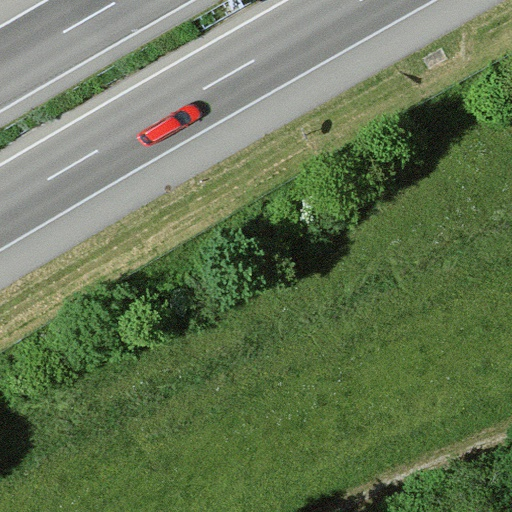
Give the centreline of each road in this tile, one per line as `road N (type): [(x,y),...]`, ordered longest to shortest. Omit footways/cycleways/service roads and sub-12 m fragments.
road 1 (motorway): [(0,208),(361,0)]
road 2 (motorway): [(121,0),(0,70)]
